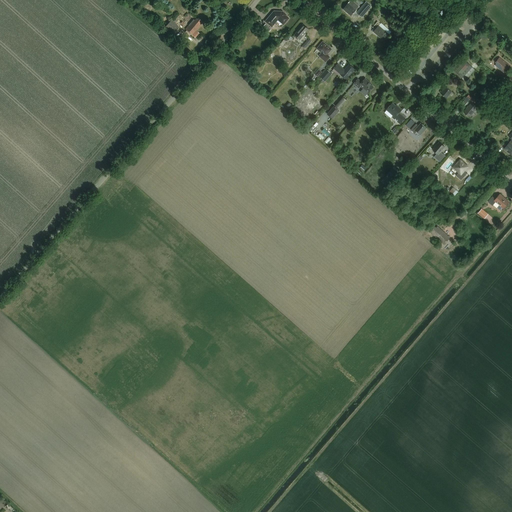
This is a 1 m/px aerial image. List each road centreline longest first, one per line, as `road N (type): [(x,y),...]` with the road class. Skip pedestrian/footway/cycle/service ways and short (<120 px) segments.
road 1 (unclassified): [(0,300),(264,0)]
road 2 (unclassified): [(511,181),(302,0)]
